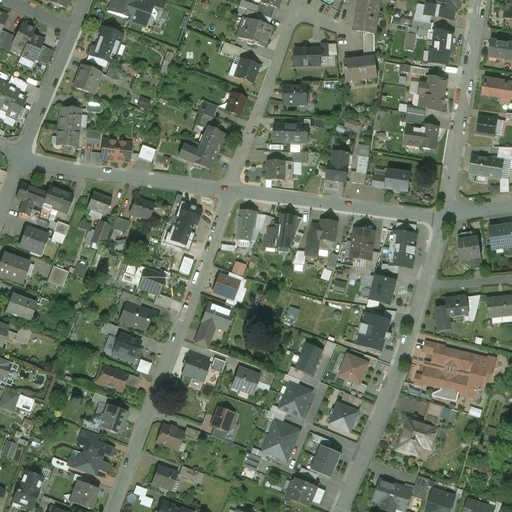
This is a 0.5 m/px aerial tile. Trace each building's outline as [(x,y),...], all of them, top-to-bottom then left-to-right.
[(68,0),(50,0),(50,2),(47,1),(47,2),(65,9),(68,0)] [(111,0),(108,12),(127,19),(127,18),(124,17),(128,9),(130,0),(111,0)] [(145,3),(135,0),(130,0),(128,9),(130,10),(129,12),(132,13),(130,20),(145,25),(152,7),(152,6),(145,3)] [(164,3),(156,0),(145,0),(145,3),(152,6),(152,7),(161,11),(164,3)] [(262,0),(261,4),(259,3),(258,3),(260,4),(274,8),(277,9),(280,0),(262,0)] [(359,0),(358,13),(356,13),(355,21),(356,21),(355,32),(363,34),(374,35),(380,0),(359,0)] [(457,12),(437,8),(439,0),(438,0),(429,0),(426,18),(454,24),(457,12)] [(459,0),(440,0),(441,0),(440,0),(438,0),(439,0),(437,8),(457,12),(459,0)] [(258,8),(240,1),(238,8),(246,11),(247,11),(257,14),(271,19),(274,8),(260,4),(258,8)] [(257,14),(247,11),(246,11),(244,16),(255,20),(257,14)] [(243,19),(240,26),(241,26),(237,39),(247,42),(253,22),(243,19)] [(433,24),(413,21),(412,30),(431,33),(433,24)] [(271,28),(253,22),(247,42),(253,43),(252,45),(264,48),(267,37),(268,37),(271,28)] [(34,30),(22,24),(15,38),(12,45),(24,51),(31,35),(32,36),(34,30)] [(122,36),(102,28),(102,29),(97,41),(95,48),(94,49),(111,56),(112,55),(116,44),(119,45),(122,36)] [(445,33),(435,32),(433,52),(448,54),(450,54),(452,35),(445,34),(445,33)] [(8,34),(3,45),(10,49),(12,45),(15,38),(8,34)] [(374,35),(363,34),(364,60),(375,59),(374,35)] [(31,35),(24,51),(21,56),(34,62),(43,41),(32,36),(31,35)] [(415,36),(407,35),(405,47),(413,48),(415,36)] [(511,59),(511,45),(491,42),(489,57),(489,56),(497,58),(497,59),(511,61),(511,59)] [(241,50),(224,43),(220,53),(238,59),(241,50)] [(119,45),(116,44),(112,55),(116,56),(118,56),(122,46),(119,45)] [(329,45),(321,45),(321,49),(321,57),(322,57),(330,57),(329,45)] [(111,56),(94,49),(95,48),(91,47),(88,56),(108,64),(111,56)] [(45,48),(37,64),(45,68),(53,52),(45,48)] [(321,49),(313,50),(313,58),(320,58),(320,59),(322,59),(322,57),(321,57),(321,49)] [(313,50),(294,50),(295,68),(314,67),(313,58),(313,50)] [(448,54),(433,52),(431,51),(429,64),(447,66),(448,54)] [(364,60),(344,63),(346,82),(377,79),(375,59),(364,60)] [(258,66),(240,60),(237,66),(240,67),(236,78),(233,77),(251,84),(258,66)] [(100,74),(82,66),(73,88),(92,96),(100,74)] [(427,70),(410,67),(409,74),(425,77),(427,70)] [(121,75),(108,70),(105,77),(118,83),(121,75)] [(438,79),(429,78),(428,86),(426,97),(443,100),(446,81),(438,80),(438,79)] [(504,82),(485,79),(482,96),(502,99),(504,86),(505,82),(504,82)] [(511,84),(508,84),(508,86),(504,86),(502,99),(503,97),(507,98),(508,95),(509,96),(509,100),(510,101),(511,101),(511,84)] [(428,86),(420,85),(418,95),(421,96),(426,97),(428,86)] [(7,86),(0,100),(0,108),(9,113),(18,94),(11,91),(10,87),(7,86)] [(307,87),(284,87),(284,106),(307,106),(307,87)] [(232,94),(225,112),(238,117),(246,100),(232,94)] [(507,98),(503,97),(502,99),(501,103),(501,105),(508,106),(510,105),(510,101),(509,100),(509,96),(508,95),(507,98)] [(426,97),(421,96),(419,108),(419,109),(426,110),(441,113),(442,106),(444,106),(444,100),(443,100),(426,97)] [(139,107),(149,109),(151,100),(141,97),(139,107)] [(101,105),(86,101),(85,110),(101,111),(101,105)] [(216,107),(201,102),(197,113),(199,114),(212,119),(216,107)] [(419,108),(408,106),(406,113),(425,116),(426,110),(419,109),(419,108)] [(27,119),(29,111),(20,109),(18,117),(27,119)] [(80,110),(69,109),(69,110),(61,109),(60,117),(59,117),(58,128),(78,130),(80,110)] [(425,116),(406,113),(405,123),(422,126),(423,127),(425,116)] [(212,119),(199,114),(195,125),(203,128),(205,123),(210,125),(212,119)] [(497,121),(479,118),(476,134),(495,137),(497,121)] [(359,130),(360,121),(347,120),(346,128),(359,130)] [(293,126),(274,125),(273,142),(292,143),(293,126)] [(305,130),(300,130),(300,126),(293,126),(292,143),(304,144),(305,130)] [(423,127),(422,126),(422,127),(423,127),(422,131),(422,136),(421,139),(423,139),(422,148),(434,150),(438,129),(423,127)] [(78,130),(58,128),(56,146),(76,148),(77,141),(78,133),(78,130)] [(216,132),(208,128),(207,130),(200,146),(216,153),(220,144),(220,145),(224,136),(216,132)] [(422,131),(407,129),(405,145),(407,145),(409,134),(422,136),(422,131)] [(94,132),(78,130),(78,133),(87,134),(86,143),(92,143),(94,132)] [(422,136),(409,134),(407,145),(419,147),(419,148),(422,148),(423,139),(421,139),(422,136)] [(117,143),(103,141),(100,159),(114,161),(117,143)] [(131,145),(117,143),(114,161),(128,163),(129,161),(130,154),(131,155),(132,150),(130,147),(131,145)] [(359,145),(359,156),(371,156),(371,145),(359,145)] [(155,151),(142,146),(138,156),(137,159),(151,164),(155,151)] [(197,152),(183,146),(177,159),(191,165),(192,164),(193,160),(196,155),(197,152)] [(197,152),(196,155),(193,160),(192,164),(191,165),(192,165),(193,164),(201,168),(209,171),(213,162),(212,162),(216,153),(200,146),(197,152)] [(511,148),(499,148),(497,159),(511,161),(511,148)] [(308,154),(293,153),(293,164),(307,164),(308,154)] [(349,155),(333,153),(331,165),(347,167),(349,155)] [(369,159),(360,157),(357,173),(367,174),(369,159)] [(492,161),(472,158),(470,174),(489,177),(492,161)] [(503,162),(492,161),(489,177),(501,179),(503,162)] [(285,163),(268,162),(267,171),(266,181),(284,181),(285,163)] [(290,166),(290,163),(285,163),(284,181),(293,181),(294,166),(290,166)] [(331,165),(329,165),(326,180),(346,183),(348,167),(347,167),(331,165)] [(357,173),(351,172),(349,183),(364,185),(366,176),(366,175),(366,176),(367,174),(357,173)] [(410,175),(388,172),(387,179),(385,189),(394,191),(394,192),(399,192),(399,191),(408,193),(410,175)] [(375,177),(366,176),(364,185),(364,187),(374,188),(375,177)] [(387,179),(375,177),(374,188),(385,189),(387,179)] [(33,189),(21,184),(15,200),(23,202),(19,214),(29,217),(33,206),(34,207),(40,191),(37,190),(34,188),(33,188),(33,189)] [(491,186),(492,194),(501,193),(500,186),(491,186)] [(73,197),(49,188),(47,193),(43,205),(44,206),(51,209),(67,214),(73,197)] [(40,191),(34,207),(33,206),(29,217),(19,214),(17,219),(36,226),(37,226),(44,206),(43,205),(47,193),(40,191)] [(111,201),(93,194),(87,209),(105,216),(111,201)] [(154,207),(134,200),(129,214),(148,221),(154,207)] [(201,212),(183,205),(178,219),(196,226),(197,225),(201,212)] [(51,209),(44,206),(37,226),(47,230),(49,225),(46,224),(51,209)] [(257,213),(241,211),(238,227),(253,229),(255,230),(257,213)] [(178,219),(169,216),(164,229),(174,232),(178,219)] [(267,216),(260,235),(267,238),(273,219),(267,216)] [(297,218),(281,216),(280,224),(278,237),(288,239),(295,239),(295,235),(297,218)] [(128,223),(116,218),(111,229),(124,234),(128,223)] [(178,219),(174,232),(172,238),(186,243),(187,240),(192,242),(194,235),(190,233),(193,225),(196,226),(197,225),(196,226),(178,219)] [(273,219),(267,238),(267,239),(265,238),(263,247),(272,248),(273,248),(272,248),(275,249),(275,245),(275,243),(279,240),(282,243),(285,243),(288,241),(288,239),(278,237),(280,224),(275,223),(273,219)] [(91,231),(92,223),(82,221),(80,229),(91,231)] [(69,227),(57,222),(53,233),(54,233),(65,237),(69,227)] [(99,222),(91,243),(102,247),(110,226),(99,222)] [(337,223),(321,222),(320,227),(319,240),(334,242),(337,223)] [(397,224),(396,233),(416,235),(417,226),(397,224)] [(320,227),(313,226),(310,236),(309,242),(308,242),(306,254),(306,256),(318,257),(318,250),(333,252),(334,242),(319,240),(320,227)] [(511,226),(489,229),(491,248),(503,247),(503,249),(511,247),(511,226)] [(253,229),(238,227),(236,245),(250,247),(251,243),(253,229)] [(48,237),(26,229),(19,247),(41,256),(48,237)] [(374,233),(354,230),(351,259),(366,261),(371,261),(372,253),(374,233)] [(65,237),(54,233),(51,241),(62,245),(65,237)] [(390,266),(390,267),(399,268),(412,270),(414,256),(416,256),(416,249),(415,249),(416,235),(396,233),(395,233),(394,243),(391,243),(389,256),(391,257),(390,266)] [(471,234),(462,235),(459,238),(458,242),(461,261),(470,260),(480,259),(481,258),(478,239),(472,240),(471,234)] [(240,250),(234,272),(245,275),(251,253),(240,250)] [(306,254),(297,253),(293,265),(305,267),(306,256),(306,254)] [(372,253),(371,261),(366,261),(365,269),(372,271),(374,271),(380,254),(372,253)] [(29,265),(3,255),(0,263),(0,276),(22,285),(29,265)] [(480,259),(470,260),(471,270),(482,269),(480,259)] [(85,276),(89,266),(79,263),(75,273),(85,276)] [(398,275),(399,268),(390,267),(390,266),(382,265),(381,272),(398,275)] [(68,273),(53,267),(47,283),(62,289),(68,273)] [(365,269),(355,268),(353,276),(369,280),(372,271),(365,269)] [(322,279),(330,281),(333,272),(325,269),(322,279)] [(165,278),(145,271),(139,286),(146,288),(145,291),(157,296),(158,296),(158,295),(165,278)] [(243,279),(229,273),(226,279),(239,284),(237,287),(243,289),(246,281),(242,280),(243,279)] [(226,279),(219,276),(213,293),(228,299),(232,301),(237,287),(239,284),(226,279)] [(396,283),(376,277),(373,291),(372,293),(375,293),(373,301),(370,300),(370,301),(389,306),(396,283)] [(350,286),(338,283),(334,298),(346,301),(350,286)] [(373,291),(366,289),(362,291),(360,298),(370,301),(370,300),(373,301),(375,293),(372,293),(373,291)] [(143,300),(122,293),(119,302),(127,305),(127,304),(140,309),(143,300)] [(37,304),(12,295),(5,313),(30,322),(37,304)] [(170,300),(158,295),(158,296),(157,296),(154,304),(167,309),(170,300)] [(481,296),(466,298),(468,314),(477,313),(481,296)] [(466,298),(445,301),(447,309),(448,317),(449,317),(459,316),(469,315),(468,314),(466,298)] [(511,298),(487,301),(488,312),(491,311),(492,318),(511,316),(511,298)] [(54,304),(41,299),(39,306),(52,311),(54,304)] [(232,301),(228,299),(226,305),(235,308),(237,302),(232,301)] [(140,309),(127,304),(127,305),(120,323),(145,332),(148,322),(147,321),(151,313),(140,309)] [(232,314),(208,305),(201,323),(202,324),(194,344),(207,349),(215,328),(217,327),(226,330),(232,314)] [(299,311),(291,308),(285,323),(293,326),(299,311)] [(447,309),(436,310),(439,330),(450,329),(449,317),(448,317),(447,309)] [(395,320),(397,313),(386,310),(385,317),(395,320)] [(393,320),(368,313),(357,350),(382,357),(393,320)] [(511,316),(492,318),(493,324),(511,321),(511,316)] [(117,328),(106,323),(103,330),(115,335),(117,328)] [(0,338),(4,340),(8,329),(0,326),(0,338)] [(32,332),(20,327),(17,336),(11,333),(10,341),(26,347),(32,332)] [(292,329),(285,327),(283,333),(290,336),(292,329)] [(140,343),(120,336),(114,352),(126,357),(125,359),(133,363),(140,343)] [(469,356),(463,355),(463,353),(447,349),(447,350),(445,350),(446,347),(445,347),(445,348),(440,347),(440,346),(425,342),(423,352),(433,355),(431,364),(433,365),(432,369),(425,367),(422,376),(416,375),(414,385),(423,387),(424,384),(435,386),(434,388),(442,390),(442,388),(450,390),(450,392),(457,394),(457,392),(468,394),(467,398),(476,400),(478,391),(483,392),(485,383),(491,384),(497,359),(488,357),(487,361),(476,358),(477,356),(469,355),(469,356)] [(301,356),(319,363),(324,350),(306,343),(301,356)] [(319,363),(301,356),(295,370),(313,377),(319,363)] [(377,360),(365,356),(363,363),(368,365),(368,366),(375,369),(378,361),(377,361),(377,360)] [(209,365),(188,357),(182,374),(203,382),(209,365)] [(348,357),(340,376),(354,382),(360,385),(360,384),(368,366),(368,365),(363,363),(348,357)] [(225,363),(214,359),(211,366),(222,371),(225,363)] [(8,364),(0,360),(0,382),(1,382),(3,378),(7,380),(11,369),(7,368),(8,364)] [(141,360),(137,371),(148,375),(152,364),(141,360)] [(127,376),(104,367),(101,375),(103,380),(101,385),(122,393),(125,385),(128,376),(127,376)] [(259,376),(238,368),(232,385),(239,388),(238,390),(251,394),(255,384),(257,385),(258,382),(260,376),(259,376)] [(275,375),(261,370),(259,376),(260,376),(258,382),(270,387),(275,375)] [(140,380),(128,375),(127,376),(128,376),(125,385),(136,389),(140,380)] [(290,384),(298,387),(301,382),(286,375),(283,381),(290,384)] [(367,387),(360,384),(360,385),(354,382),(351,389),(364,394),(367,387)] [(290,384),(285,397),(307,406),(312,393),(298,387),(290,384)] [(18,396),(6,392),(0,407),(13,412),(15,406),(18,397),(18,396)] [(107,399),(95,394),(92,402),(104,407),(107,399)] [(361,401),(345,394),(340,406),(357,413),(361,401)] [(34,401),(18,395),(18,396),(18,397),(15,406),(30,412),(34,401)] [(285,397),(280,410),(288,413),(301,419),(307,406),(285,397)] [(444,408),(430,403),(423,426),(429,428),(430,427),(437,429),(444,408)] [(338,405),(330,425),(350,434),(358,414),(357,413),(340,406),(338,405)] [(127,414),(108,407),(100,428),(119,435),(127,414)] [(270,413),(285,419),(288,413),(280,410),(273,407),(270,413)] [(234,415),(217,409),(210,427),(213,429),(227,434),(230,424),(233,423),(235,418),(233,416),(234,415)] [(481,412),(472,409),(470,415),(479,418),(481,412)] [(276,422),(283,425),(285,419),(270,413),(269,412),(266,418),(276,422)] [(22,427),(33,430),(35,422),(25,419),(22,427)] [(423,426),(414,423),(414,422),(408,420),(407,423),(407,424),(401,444),(398,445),(397,449),(398,452),(402,453),(405,451),(414,454),(417,445),(431,449),(433,443),(434,442),(438,430),(437,429),(430,427),(429,428),(423,426)] [(100,428),(84,421),(81,428),(98,434),(100,428)] [(275,430),(272,438),(294,448),(297,441),(295,440),(299,432),(283,425),(276,422),(272,429),(275,430)] [(183,434),(163,426),(156,443),(177,451),(177,450),(175,449),(181,434),(183,435),(183,434)] [(199,433),(186,428),(184,435),(196,440),(199,433)] [(227,434),(213,429),(210,437),(224,442),(227,434)] [(99,438),(83,432),(80,439),(88,442),(88,441),(96,444),(99,438)] [(495,434),(487,432),(485,440),(493,442),(495,434)] [(18,440),(10,436),(0,460),(7,463),(9,458),(11,459),(18,440)] [(322,445),(321,447),(329,450),(332,443),(315,436),(313,441),(322,445)] [(266,445),(263,452),(270,455),(286,462),(290,454),(291,454),(294,448),(272,438),(268,446),(266,445)] [(41,448),(43,442),(34,439),(32,445),(41,448)] [(96,444),(88,441),(88,442),(83,455),(100,461),(103,454),(111,457),(113,450),(105,447),(105,446),(104,446),(103,445),(102,445),(101,445),(96,444)] [(321,447),(316,459),(337,467),(342,455),(329,450),(321,447)] [(268,461),(270,455),(263,452),(253,449),(251,455),(262,459),(268,461)] [(83,455),(81,454),(78,463),(74,461),(72,468),(95,476),(98,468),(106,471),(108,464),(83,455)] [(251,455),(250,454),(244,468),(256,473),(262,459),(251,455)] [(68,465),(53,459),(50,466),(67,472),(69,467),(68,466),(68,465)] [(316,459),(311,471),(319,475),(331,480),(337,467),(316,459)] [(203,475),(182,467),(178,476),(200,484),(203,475)] [(177,475),(158,468),(151,485),(158,488),(159,487),(171,491),(177,475)] [(316,481),(319,475),(311,471),(310,473),(302,469),(299,475),(316,481)] [(89,480),(75,475),(73,481),(77,483),(77,482),(87,486),(89,480)] [(49,481),(39,477),(35,490),(38,491),(38,492),(44,494),(49,481)] [(430,481),(418,477),(413,493),(410,492),(409,496),(417,498),(422,500),(424,501),(430,481)] [(381,481),(375,479),(372,486),(379,489),(381,483),(381,482),(381,481)] [(313,487),(297,480),(296,484),(293,483),(295,485),(293,491),(290,489),(286,499),(309,508),(316,489),(313,487)] [(87,486),(77,482),(77,483),(70,503),(91,511),(98,490),(87,486)] [(411,491),(381,482),(381,483),(379,489),(378,494),(374,492),(372,499),(375,500),(375,502),(383,504),(382,510),(388,511),(394,511),(396,506),(404,508),(403,511),(404,511),(409,496),(410,492),(411,491)] [(35,490),(20,484),(13,502),(14,503),(15,501),(21,503),(20,505),(21,505),(32,509),(38,492),(38,491),(35,490)] [(142,498),(140,504),(151,508),(154,499),(146,496),(148,490),(137,486),(134,495),(142,498)] [(455,500),(433,492),(426,511),(440,511),(441,511),(451,511),(454,503),(455,500)] [(55,502),(43,497),(38,508),(48,511),(51,511),(53,509),(55,502)] [(422,500),(417,498),(413,508),(419,510),(422,500)] [(494,511),(495,509),(468,500),(463,511),(494,511)] [(21,503),(15,501),(14,503),(13,502),(12,507),(18,509),(20,509),(21,505),(20,505),(21,503)] [(185,511),(162,503),(158,511),(185,511)] [(456,511),(459,505),(454,503),(451,511),(456,511)]
